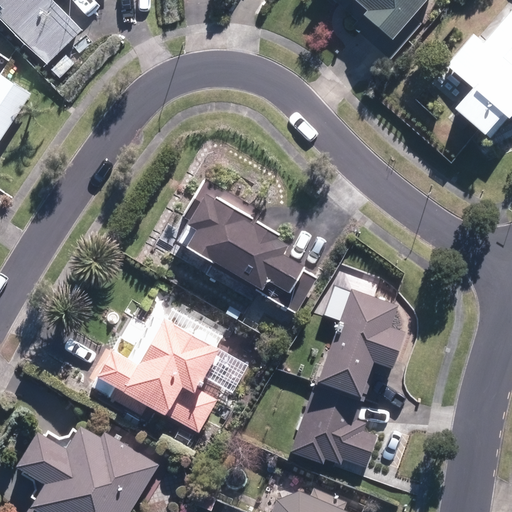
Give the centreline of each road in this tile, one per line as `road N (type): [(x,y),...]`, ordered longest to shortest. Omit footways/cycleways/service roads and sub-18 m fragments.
road 1 (residential): [(511,265),(397,201),(279,85),(230,70),(187,72),(152,90),(117,131),(0,314)]
road 2 (residential): [(511,306),(466,511)]
